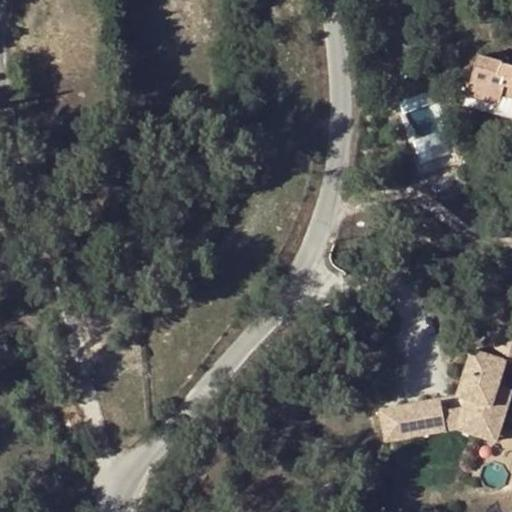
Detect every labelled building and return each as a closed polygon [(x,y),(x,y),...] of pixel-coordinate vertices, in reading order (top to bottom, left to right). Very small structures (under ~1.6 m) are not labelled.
[(502,86),(511,89),(511,93),(510,100),(511,100),(511,64),(475,54),(466,88),(500,97),(502,86)] [(511,89),(502,86),(500,97),(510,100),(511,93),(511,89)] [(500,97),(466,88),(464,98),(497,107),(500,97)] [(403,410),(406,438),(456,428),(484,437),(489,419),(480,417),(482,406),(491,405),(498,385),(506,359),(476,347),(461,393),(467,396),(463,408),(445,411),(444,403),(403,410)] [(406,438),(403,410),(382,414),(387,442),(406,438)]
